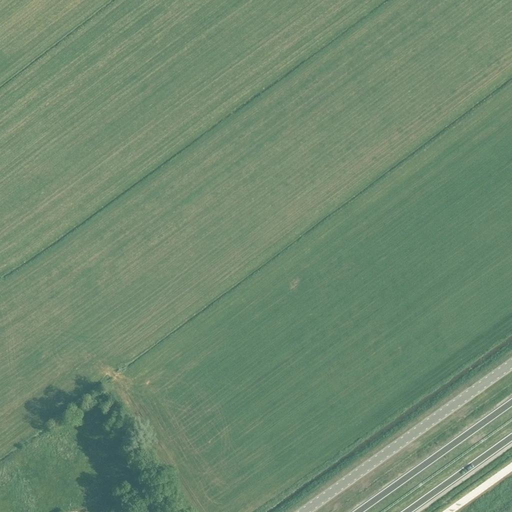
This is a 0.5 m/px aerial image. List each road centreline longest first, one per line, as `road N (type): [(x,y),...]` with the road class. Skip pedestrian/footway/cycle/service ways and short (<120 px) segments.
road 1 (unclassified): [(511,362),(303,511)]
road 2 (trunk): [(511,400),(355,511)]
road 3 (trunk): [(405,511),(511,435)]
